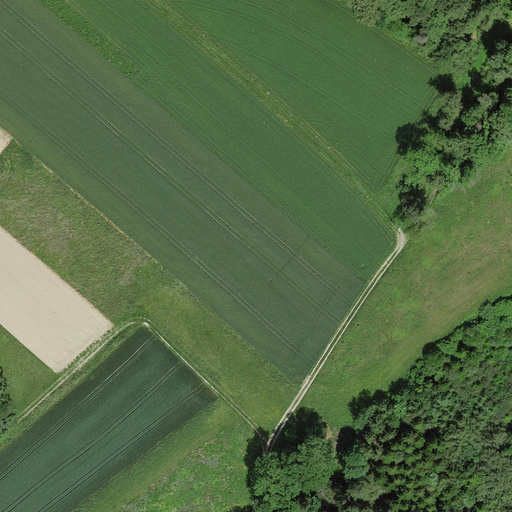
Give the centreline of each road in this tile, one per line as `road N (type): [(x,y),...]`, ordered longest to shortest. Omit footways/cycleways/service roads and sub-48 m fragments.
road 1 (track): [(511,77),(282,423),(267,452),(257,511)]
road 2 (track): [(0,431),(121,326),(143,320),(256,428),(267,452)]
road 3 (track): [(420,215),(427,170),(467,95),(499,0)]
